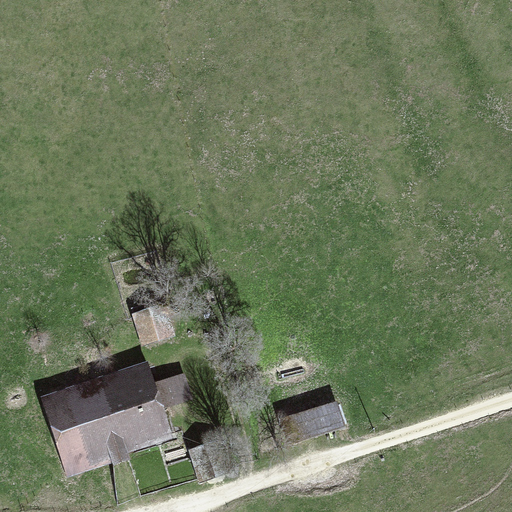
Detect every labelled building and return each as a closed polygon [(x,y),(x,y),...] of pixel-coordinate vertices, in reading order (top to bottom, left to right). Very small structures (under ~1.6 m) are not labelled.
[(132,316),(141,347),(175,337),(166,306),(132,316)] [(40,399),(67,479),(111,464),(113,469),(130,463),(127,454),(173,439),(163,411),(154,384),(147,364),(40,399)] [(183,374),(154,384),(163,411),(192,402),(183,374)] [(292,446),(345,429),(336,402),(283,419),(292,446)] [(195,450),(205,480),(225,473),(215,443),(195,450)]
